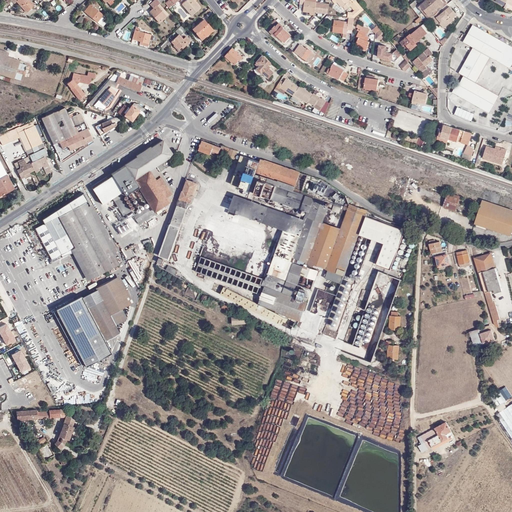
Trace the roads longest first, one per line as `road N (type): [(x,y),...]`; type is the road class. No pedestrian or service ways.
road 1 (unclassified): [(189,123),(461,243),(511,243)]
road 2 (track): [(423,227),(412,511)]
road 3 (secondary): [(0,224),(163,112)]
road 4 (residential): [(0,39),(183,89)]
road 5 (residential): [(473,9),(446,50),(445,117),(511,138)]
road 6 (residential): [(272,0),(342,54),(408,77)]
road 7 (residential): [(256,36),(307,80),(365,107)]
